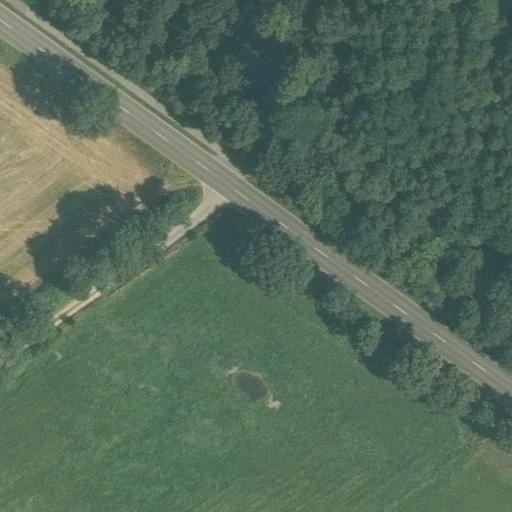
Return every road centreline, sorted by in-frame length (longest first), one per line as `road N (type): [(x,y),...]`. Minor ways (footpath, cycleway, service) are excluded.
road 1 (tertiary): [(0,22),(511,392)]
road 2 (track): [(0,384),(248,200)]
